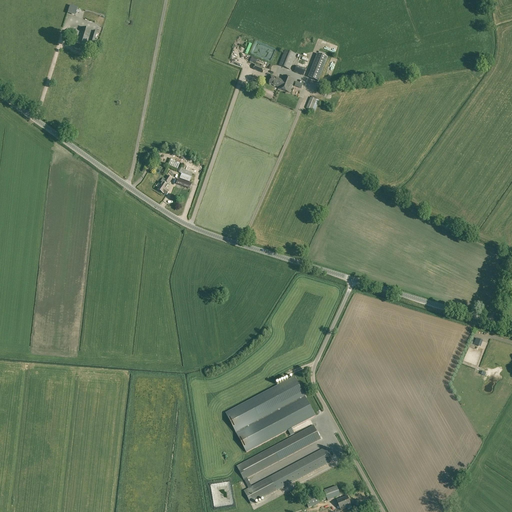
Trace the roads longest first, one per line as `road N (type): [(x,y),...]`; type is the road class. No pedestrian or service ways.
road 1 (tertiary): [(354,279),(174,218),(0,93)]
road 2 (unclassified): [(384,511),(314,379),(354,279)]
road 3 (tertiary): [(511,327),(354,279)]
